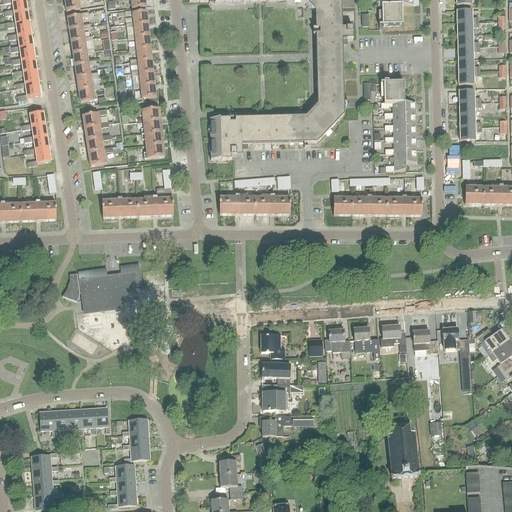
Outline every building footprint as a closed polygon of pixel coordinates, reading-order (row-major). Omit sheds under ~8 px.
[(27,12),(25,0),(24,0),(11,2),(12,4),(13,12),(4,14),(5,18),(14,16),(13,14),(27,12)] [(72,0),(64,1),(66,13),(80,11),(79,1),(84,0),(72,0)] [(146,9),(145,0),(122,0),(123,1),(130,0),(132,11),(146,9)] [(343,116),(342,70),(342,41),(353,41),(352,29),(341,29),(340,1),(339,0),(189,0),(189,3),(189,4),(209,3),(209,5),(209,3),(214,3),(214,5),(215,5),(215,3),(259,2),(258,0),(267,0),(267,2),(277,2),(276,0),(284,0),(285,1),(294,1),(294,0),(302,0),(302,1),(315,13),(318,13),(319,21),(315,21),(315,30),(314,30),(314,31),(315,31),(315,36),(314,36),(315,36),(316,71),(320,71),(320,79),(316,79),(317,88),(320,88),(321,97),(317,97),(317,106),(305,118),(305,122),(297,122),(297,119),(288,119),(288,123),(280,123),(279,119),(235,120),(235,119),(235,121),(230,121),(230,119),(229,119),(229,121),(209,121),(209,122),(210,122),(210,129),(213,129),(213,134),(210,134),(211,149),(213,149),(213,154),(211,154),(211,161),(210,161),(210,162),(231,161),(231,158),(242,158),(242,146),(317,144),(325,135),(324,136),(322,134),(327,128),(329,130),(328,131),(329,131),(331,129),(331,128),(330,129),(328,127),(333,122),(335,124),(334,125),(335,125),(343,116)] [(379,28),(399,27),(402,27),(402,23),(401,7),(381,7),(381,13),(378,13),(379,28)] [(15,26),(29,24),(27,12),(13,14),(14,16),(15,24),(6,26),(7,30),(16,29),(15,26)] [(457,25),(478,25),(478,20),(472,20),(472,12),(457,13),(457,25)] [(133,27),(148,25),(146,13),(133,14),(133,13),(124,14),(125,18),(132,17),(133,25),(133,27)] [(67,19),(69,31),(83,29),(83,27),(81,19),(89,18),(88,14),(80,15),(80,17),(67,19)] [(31,36),(29,24),(15,26),(16,29),(17,36),(8,38),(9,42),(18,41),(17,39),(31,36)] [(135,39),(149,37),(148,25),(133,27),(133,25),(126,26),(126,30),(133,29),(134,37),(135,39)] [(478,30),(478,25),(457,25),(457,38),(472,37),(472,30),(478,30)] [(83,27),(83,29),(69,31),(70,44),(85,41),(85,39),(83,31),(91,30),(90,26),(83,27)] [(19,51),(33,49),(31,36),(17,39),(18,41),(19,49),(10,50),(10,48),(0,49),(0,55),(10,54),(19,53),(19,51)] [(136,51),(151,49),(149,37),(135,39),(134,37),(127,38),(127,42),(135,41),(136,49),(136,51)] [(472,45),(472,37),(457,38),(457,50),(479,49),(479,48),(484,48),(484,44),(472,45)] [(85,41),(70,44),(72,56),(87,53),(86,51),(85,43),(93,42),(92,38),(85,39),(85,41)] [(21,63),(35,61),(33,49),(19,51),(19,53),(21,61),(12,62),(12,66),(21,65),(21,63)] [(137,63),(152,62),(151,49),(136,51),(136,49),(128,50),(129,54),(136,53),(137,61),(137,63)] [(479,54),(479,49),(457,50),(458,62),(473,62),(473,54),(479,54)] [(86,51),(87,53),(72,56),(74,68),(89,65),(88,64),(87,56),(94,54),(94,50),(86,51)] [(37,73),(35,61),(21,63),(21,65),(22,73),(13,74),(14,79),(23,77),(23,75),(37,73)] [(139,76),(153,74),(152,62),(137,63),(137,61),(130,62),(130,66),(137,65),(138,73),(139,76)] [(89,65),(74,68),(76,80),(90,78),(90,76),(89,68),(96,67),(96,62),(88,64),(89,65)] [(473,69),(473,62),(458,62),(458,75),(480,74),(480,69),(473,69)] [(115,69),(116,78),(123,77),(122,68),(115,69)] [(25,87),(39,85),(37,73),(23,75),(23,77),(24,85),(15,86),(16,91),(25,90),(25,87)] [(140,88),(155,86),(153,74),(139,76),(138,73),(131,74),(131,78),(139,77),(140,85),(140,88)] [(480,79),(480,74),(458,75),(458,87),(474,87),(473,79),(480,79)] [(90,76),(90,78),(76,80),(78,92),(92,90),(92,88),(91,80),(98,79),(97,75),(90,76)] [(118,81),(119,90),(126,89),(125,80),(118,81)] [(400,84),(383,85),(380,85),(381,100),(384,99),(384,105),(404,104),(403,89),(403,84),(400,84)] [(40,98),(39,85),(25,87),(25,90),(26,97),(17,99),(18,103),(27,102),(27,100),(40,98)] [(132,86),(133,89),(133,90),(140,90),(141,100),(156,98),(155,86),(140,88),(140,85),(132,86)] [(92,90),(78,92),(80,104),(94,102),(93,92),(100,91),(99,87),(92,88),(92,90)] [(459,106),(480,105),(480,100),(474,100),(474,93),(459,93),(459,106)] [(404,104),(384,105),(381,105),(381,110),(388,110),(388,109),(392,108),(393,115),(415,115),(415,105),(415,104),(404,104)] [(480,105),(459,106),(459,118),(474,118),(474,110),(480,110),(480,105)] [(143,124),(160,122),(159,110),(139,112),(139,118),(142,118),(143,124)] [(100,127),(99,125),(98,118),(107,116),(106,112),(97,113),(97,115),(82,118),(84,130),(100,127)] [(31,129),(45,127),(43,114),(29,116),(31,127),(22,128),(22,132),(31,131),(31,129)] [(415,115),(393,115),(384,116),(384,121),(393,120),(393,128),(415,127),(415,115)] [(474,118),(459,118),(460,130),(481,130),(481,125),(475,125),(474,118)] [(144,131),(141,131),(141,137),(162,134),(160,122),(143,124),(144,131)] [(100,127),(84,130),(86,142),(102,140),(101,138),(100,130),(109,129),(108,124),(99,125),(100,127)] [(33,141),(47,139),(45,127),(31,129),(31,131),(33,139),(24,140),(24,145),(33,143),(33,141)] [(415,127),(393,128),(384,128),(384,133),(393,132),(393,140),(416,139),(415,127)] [(481,130),(460,130),(460,143),(475,142),(475,135),(481,135),(481,130)] [(145,149),(163,147),(162,134),(141,137),(142,142),(145,142),(145,149)] [(7,137),(0,138),(0,140),(1,147),(8,146),(7,137)] [(102,140),(86,142),(88,154),(103,152),(103,150),(102,143),(111,141),(110,137),(101,138),(102,140)] [(34,151),(25,152),(20,153),(21,157),(26,156),(26,157),(35,155),(35,153),(49,151),(47,139),(33,141),(33,143),(34,151)] [(416,139),(393,140),(384,140),(385,145),(393,144),(393,151),(416,151),(416,139)] [(164,159),(163,147),(145,149),(146,155),(137,156),(138,162),(164,159)] [(103,152),(88,154),(90,168),(106,165),(104,155),(112,154),(112,149),(103,150),(103,152)] [(35,153),(35,155),(36,163),(27,164),(28,169),(38,167),(37,166),(51,163),(49,151),(35,153)] [(416,151),(393,151),(385,151),(385,156),(394,156),(394,168),(385,168),(385,173),(405,173),(405,165),(417,165),(417,164),(416,164),(416,151)] [(266,179),(258,180),(259,188),(267,187),(266,179)] [(274,179),(266,179),(267,187),(275,186),(274,179)] [(258,180),(250,181),(251,188),(259,188),(258,180)] [(243,189),(242,181),(234,182),(235,190),(243,189)] [(250,181),(242,181),(243,189),(251,188),(250,181)] [(511,189),(502,189),(502,187),(499,187),(499,189),(483,189),(483,198),(483,207),(511,207),(511,189)] [(483,198),(483,189),(465,188),(464,206),(483,207),(483,198)] [(219,208),(219,217),(237,217),(255,217),(255,199),(239,199),(239,197),(237,197),(235,197),(235,199),(219,199),(219,208)] [(274,197),(272,197),(270,197),(270,199),(255,199),(255,217),(272,217),(290,217),(290,208),(290,199),(274,199),(274,197)] [(138,219),(155,219),(173,218),(173,209),(173,200),(156,201),(156,198),(154,199),(152,199),(153,201),(137,201),(138,219)] [(371,200),(371,198),(367,198),(367,200),(351,200),(351,209),(351,218),(386,218),(386,209),(386,200),(371,200)] [(406,200),(406,198),(402,198),(402,200),(386,200),(386,209),(386,218),(422,218),(422,200),(406,200)] [(118,202),(102,203),(102,212),(102,221),(120,220),(138,219),(137,201),(121,202),(121,200),(120,200),(117,200),(118,202)] [(351,209),(351,200),(333,200),(333,217),(351,218),(351,209)] [(20,215),(21,224),(38,223),(56,222),(56,213),(55,205),(39,205),(39,203),(37,203),(36,203),(36,205),(20,206),(20,215)] [(0,224),(3,224),(21,224),(20,215),(20,206),(4,207),(4,204),(2,204),(0,204),(1,207),(0,206),(0,224)] [(77,273),(78,277),(77,277),(77,276),(69,277),(69,284),(66,292),(62,298),(76,303),(79,295),(82,295),(85,314),(118,309),(116,292),(143,289),(140,264),(119,267),(120,272),(121,271),(121,275),(106,277),(105,273),(106,273),(105,269),(77,273)] [(393,346),(399,345),(399,354),(406,354),(405,333),(400,334),(399,327),(381,329),(382,341),(380,341),(380,349),(394,349),(393,346)] [(368,330),(353,331),(355,355),(373,353),(373,361),(379,361),(378,341),(369,342),(368,330)] [(461,354),(469,354),(468,341),(458,342),(457,330),(442,331),(444,352),(455,351),(461,351),(461,354)] [(351,359),(350,353),(349,343),(344,343),(343,331),(328,333),(329,342),(324,342),(325,353),(332,352),(332,355),(341,354),(341,360),(351,359)] [(492,355),(510,342),(501,331),(492,337),(488,331),(476,339),(481,346),(484,344),(492,355)] [(429,343),(428,332),(412,334),(414,353),(426,352),(426,356),(438,355),(437,343),(429,343)] [(283,351),(280,351),(279,338),(261,338),(261,355),(271,354),(271,360),(283,360),(283,351)] [(309,343),(310,358),(322,358),(321,342),(309,343)] [(502,375),(511,367),(511,364),(509,360),(511,357),(511,345),(510,342),(492,355),(488,358),(492,364),(496,361),(500,366),(497,368),(499,371),(502,375)] [(461,354),(459,354),(461,377),(471,376),(469,354),(461,354)] [(326,364),(317,364),(317,372),(326,372),(326,364)] [(262,379),(262,380),(277,380),(277,387),(290,387),(290,379),(289,379),(289,366),(290,366),(290,365),(262,366),(262,379)] [(511,367),(502,375),(505,380),(507,382),(510,380),(511,383),(511,385),(508,389),(511,394),(511,367)] [(262,395),(262,413),(285,413),(285,400),(290,400),(290,394),(302,394),(302,387),(290,387),(277,387),(277,394),(262,395)] [(110,436),(110,435),(109,429),(108,429),(107,410),(95,411),(96,430),(105,429),(106,436),(110,436)] [(95,411),(81,412),(82,431),(92,430),(92,437),(96,437),(96,430),(95,411)] [(68,413),(69,431),(78,431),(79,438),(83,437),(82,431),(81,412),(68,413)] [(68,413),(55,414),(56,432),(65,432),(66,439),(70,438),(69,431),(68,413)] [(56,432),(55,414),(39,415),(40,433),(52,433),(52,439),(56,439),(56,432)] [(283,438),(283,426),(291,426),(291,418),(262,419),(262,439),(283,438)] [(293,419),(293,427),(313,427),(313,419),(293,419)] [(391,438),(387,439),(392,481),(395,481),(395,482),(414,480),(414,479),(418,479),(414,436),(410,436),(408,419),(389,421),(391,438)] [(147,421),(128,422),(129,434),(122,434),(122,438),(129,438),(148,437),(147,421)] [(442,437),(441,423),(429,424),(430,438),(442,437)] [(148,437),(129,438),(130,447),(123,448),(123,452),(130,451),(149,450),(148,437)] [(262,445),(256,447),(259,457),(265,455),(262,445)] [(149,450),(130,451),(131,460),(124,461),(124,465),(131,464),(131,463),(150,462),(149,450)] [(31,459),(32,471),(51,469),(50,460),(57,459),(56,455),(49,456),(49,457),(31,459)] [(219,464),(219,477),(237,476),(236,464),(241,463),(240,457),(228,457),(228,464),(219,464)] [(109,484),(116,484),(135,482),(134,467),(115,468),(116,479),(109,480),(109,484)] [(32,471),(33,484),(52,483),(51,473),(58,473),(57,469),(51,469),(32,471)] [(229,489),(229,495),(242,494),(242,488),(237,488),(237,476),(219,477),(220,489),(229,489)] [(33,484),(34,497),(53,496),(52,487),(59,486),(58,482),(52,483),(33,484)] [(110,497),(117,497),(136,496),(135,482),(116,484),(117,493),(110,493),(110,497)] [(511,490),(511,483),(502,485),(503,491),(511,490)] [(511,497),(511,490),(503,491),(503,498),(511,497)] [(53,496),(34,497),(34,511),(44,511),(54,511),(53,500),(63,499),(63,495),(53,496)] [(136,496),(117,497),(118,506),(108,507),(108,511),(118,510),(118,509),(137,508),(136,496)] [(211,511),(228,511),(228,501),(211,502),(211,511)]
